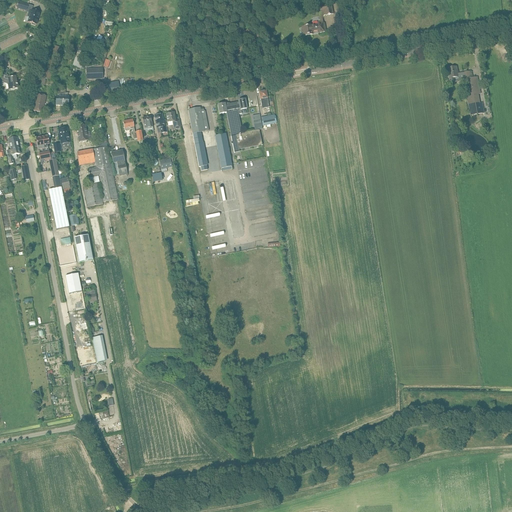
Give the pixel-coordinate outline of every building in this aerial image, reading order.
[(28,5),(19,2),(17,8),(26,11),(28,5)] [(323,11),(323,13),(322,14),(321,15),(320,16),(320,17),(320,18),(321,22),(318,22),(318,24),(302,27),(304,36),(313,34),(312,32),(318,31),(318,33),(326,31),(325,23),(324,23),(323,21),(323,19),(323,18),(323,16),(324,15),(326,16),(334,14),(332,3),(319,6),(320,12),(323,11)] [(39,16),(41,11),(32,8),(32,9),(30,8),(28,15),(30,15),(29,21),(33,22),(32,23),(36,24),(36,23),(37,23),(39,18),(39,16)] [(61,47),(54,45),(44,78),(41,77),(39,85),(44,86),(46,79),(51,80),(61,47)] [(464,83),(465,83),(471,116),(485,113),(483,103),(480,103),(479,94),(480,94),(478,82),(477,77),(472,78),(471,71),(458,74),(458,73),(456,67),(448,68),(449,77),(450,81),(454,80),(455,83),(462,81),(462,82),(464,83)] [(15,77),(8,78),(8,80),(7,80),(4,79),(5,76),(0,74),(0,82),(4,84),(9,84),(10,90),(18,88),(17,85),(18,85),(17,84),(15,77)] [(109,90),(120,90),(120,82),(108,82),(109,90)] [(68,93),(66,93),(66,89),(57,88),(57,92),(56,105),(68,106),(68,97),(68,93)] [(269,107),(266,91),(259,92),(262,109),(269,107)] [(46,96),(37,94),(33,111),(42,113),(46,96)] [(239,102),(236,103),(238,114),(242,114),(241,110),(247,109),(246,104),(245,99),(239,101),(239,102)] [(224,104),(218,105),(219,110),(220,114),(225,113),(226,113),(232,142),(231,142),(231,144),(232,144),(234,153),(240,152),(239,150),(241,150),(233,112),(232,104),(229,104),(229,103),(226,104),(226,105),(225,105),(224,104)] [(236,103),(232,104),(233,112),(241,150),(262,145),(259,129),(255,130),(242,133),(238,114),(236,103)] [(188,110),(193,134),(199,167),(200,167),(201,171),(207,170),(207,166),(201,132),(202,132),(202,131),(208,130),(205,111),(204,111),(204,110),(200,110),(200,108),(188,110)] [(174,129),(176,129),(181,128),(179,120),(175,121),(174,112),(166,114),(168,123),(173,122),(174,129)] [(163,122),(163,121),(163,119),(162,114),(154,116),(157,128),(160,128),(161,133),(167,132),(166,126),(164,127),(163,122)] [(275,115),(271,116),(261,117),(263,126),(276,124),(275,115)] [(145,128),(153,127),(152,122),(151,122),(150,117),(143,118),(145,128)] [(126,132),(130,131),(130,129),(132,129),(133,134),(132,135),(133,138),(134,139),(137,139),(138,141),(144,140),(141,130),(135,132),(133,120),(123,122),(125,130),(126,132)] [(91,141),(90,136),(89,131),(86,132),(85,125),(76,127),(79,143),(91,141)] [(67,133),(66,129),(58,130),(59,135),(58,136),(59,141),(60,140),(61,144),(69,143),(67,133)] [(216,136),(221,162),(223,171),(232,169),(226,134),(216,136)] [(42,137),(36,138),(38,150),(42,149),(43,153),(46,152),(45,148),(45,149),(42,137)] [(19,146),(17,138),(8,139),(10,150),(7,151),(7,155),(11,154),(11,152),(13,151),(12,149),(15,149),(14,147),(19,147),(19,146)] [(151,139),(144,141),(146,148),(153,146),(151,139)] [(20,154),(19,146),(19,147),(14,147),(15,149),(12,149),(13,151),(11,152),(11,154),(7,155),(9,165),(13,164),(12,159),(17,158),(16,155),(20,154)] [(95,163),(96,167),(89,168),(91,178),(90,178),(91,184),(83,185),(88,207),(106,203),(106,201),(118,199),(108,146),(100,148),(77,152),(79,166),(95,163)] [(123,151),(111,153),(113,164),(117,163),(119,174),(119,176),(127,175),(125,161),(123,151)] [(39,153),(41,163),(44,163),(44,161),(46,161),(49,160),(51,160),(49,152),(46,152),(43,153),(39,154),(39,153)] [(51,160),(49,160),(52,177),(56,176),(59,176),(56,159),(51,160)] [(161,169),(172,167),(171,159),(159,161),(161,169)] [(30,180),(27,165),(21,166),(23,181),(30,180)] [(56,176),(52,177),(55,189),(61,188),(59,176),(56,176)] [(68,177),(60,179),(63,194),(70,192),(70,191),(72,191),(71,187),(70,188),(68,177)] [(55,189),(48,190),(52,206),(64,203),(61,188),(55,189)] [(52,206),(56,230),(61,229),(69,227),(64,203),(52,206)] [(77,215),(69,216),(71,226),(74,226),(79,225),(77,215)] [(56,230),(59,245),(72,243),(69,227),(61,229),(56,230)] [(93,260),(88,235),(74,238),(79,263),(93,260)] [(78,272),(65,275),(69,293),(81,290),(78,272)] [(88,303),(97,301),(95,285),(86,286),(88,303)] [(107,361),(102,336),(92,338),(97,363),(107,361)] [(92,346),(76,349),(79,365),(95,362),(92,346)] [(236,356),(232,362),(245,369),(249,362),(236,356)]
